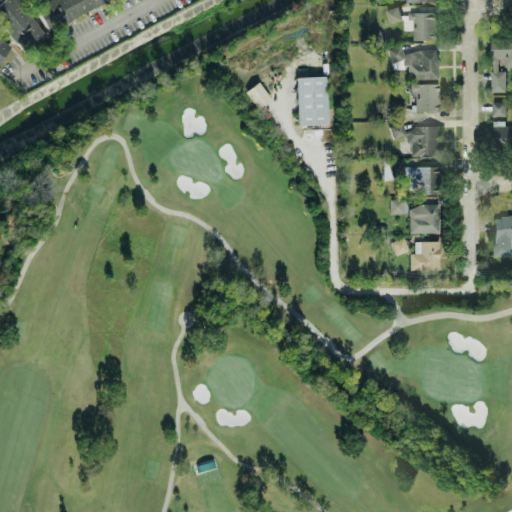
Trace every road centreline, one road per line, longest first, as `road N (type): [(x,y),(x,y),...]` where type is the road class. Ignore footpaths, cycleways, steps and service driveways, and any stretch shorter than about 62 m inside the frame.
road 1 (residential): [(468,0),(473,275)]
road 2 (residential): [(158,0),(26,69)]
